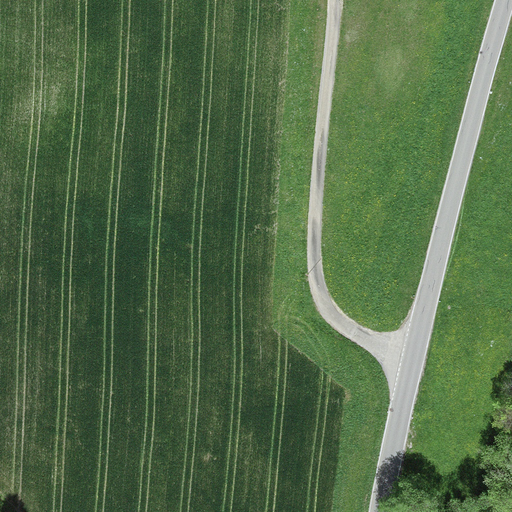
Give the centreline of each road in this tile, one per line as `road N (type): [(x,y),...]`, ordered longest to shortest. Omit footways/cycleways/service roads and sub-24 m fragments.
road 1 (tertiary): [(383,511),(412,360),(510,0)]
road 2 (track): [(343,0),(326,283),(344,330),(412,360)]
